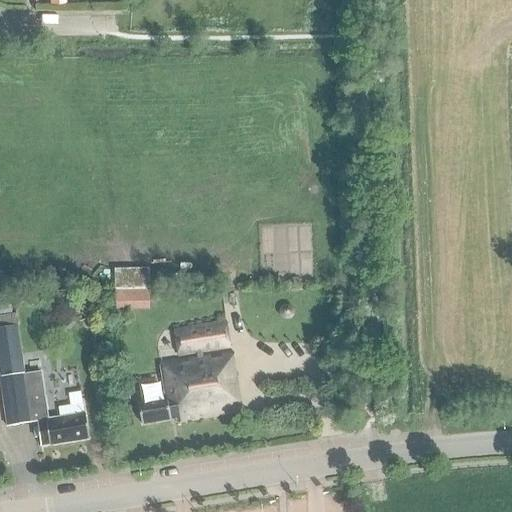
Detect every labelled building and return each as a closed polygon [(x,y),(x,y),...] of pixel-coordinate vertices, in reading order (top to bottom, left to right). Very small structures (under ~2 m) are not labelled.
[(147,309),(146,286),(116,288),(117,310),(147,309)] [(228,350),(223,324),(172,332),(176,358),(228,350)] [(0,329),(0,382),(7,427),(36,422),(40,447),(88,440),(84,414),(47,420),(40,372),(24,375),(17,327),(0,329)] [(173,423),(237,413),(228,354),(158,366),(163,398),(135,403),(139,425),(172,419),(173,423)] [(83,392),(71,394),(74,412),(87,410),(83,392)] [(114,401),(116,401),(117,403),(127,402),(126,393),(116,395),(116,397),(114,397),(114,401)]
